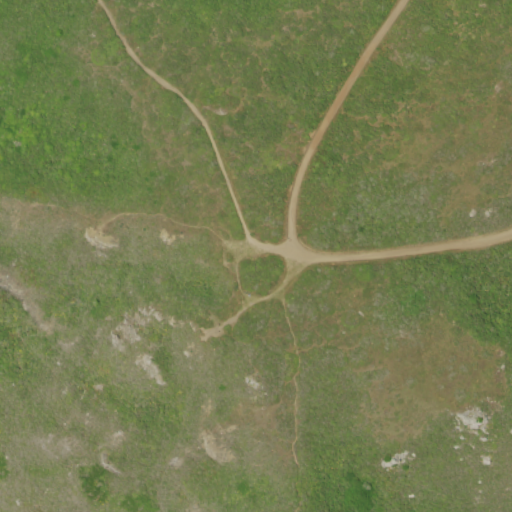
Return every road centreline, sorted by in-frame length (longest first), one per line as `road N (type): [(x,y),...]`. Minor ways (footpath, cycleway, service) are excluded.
road 1 (track): [(300,253),(291,211),(310,150),(404,0)]
road 2 (track): [(511,230),(452,248),(334,258),(300,253)]
